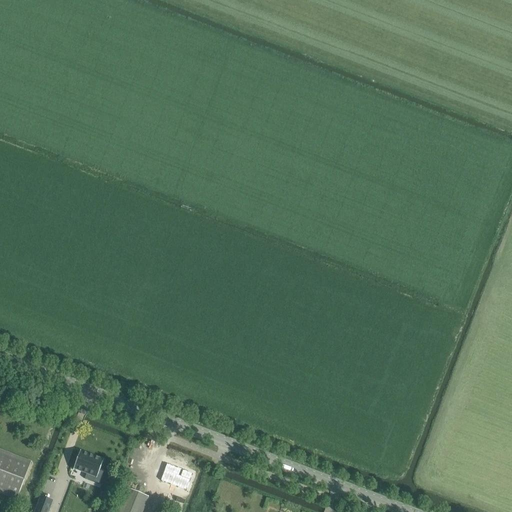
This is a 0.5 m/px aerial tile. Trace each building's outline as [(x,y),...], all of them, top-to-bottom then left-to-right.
[(0,494),(17,501),(32,463),(0,450),(0,494)] [(80,451),(73,470),(74,470),(74,469),(87,474),(85,479),(99,484),(104,471),(100,470),(104,460),(103,460),(103,461),(81,452),(81,451),(80,451)] [(142,472),(150,476),(156,461),(147,458),(142,472)] [(188,492),(195,475),(169,465),(162,482),(188,492)] [(142,511),(147,498),(127,490),(118,511),(142,511)] [(109,496),(104,493),(100,503),(105,505),(109,496)] [(36,511),(49,511),(53,502),(41,498),(36,511)]
